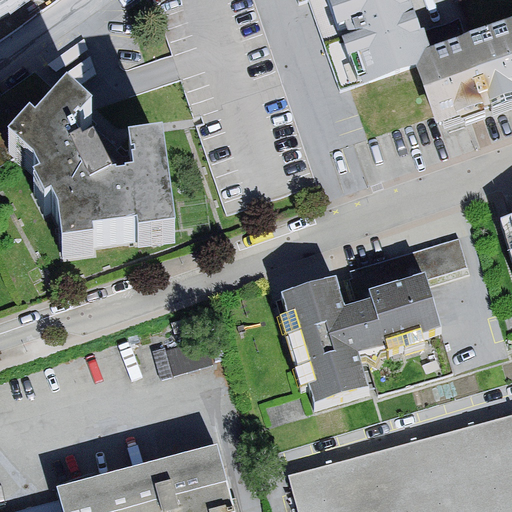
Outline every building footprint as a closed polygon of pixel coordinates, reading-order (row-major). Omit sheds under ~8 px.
[(0,0),(0,8),(10,0),(0,0)] [(425,60),(399,0),(321,0),(363,97),(409,80),(425,60)] [(511,32),(511,30),(425,60),(409,80),(434,138),(511,114),(511,32)] [(0,162),(7,156),(70,100),(36,72),(0,96),(0,162)] [(96,121),(70,100),(7,156),(33,177),(58,219),(62,260),(178,242),(165,150),(132,152),(134,189),(94,195),(67,150),(96,121)] [(511,223),(498,227),(511,278),(511,223)] [(373,291),(468,262),(460,238),(365,267),(373,291)] [(331,286),(274,304),(309,414),(366,396),(354,357),(439,334),(425,283),(338,307),(331,286)] [(208,342),(172,351),(177,372),(213,363),(208,342)] [(511,511),(511,415),(287,476),(297,511),(511,511)] [(55,511),(235,511),(219,450),(51,493),(55,511)]
